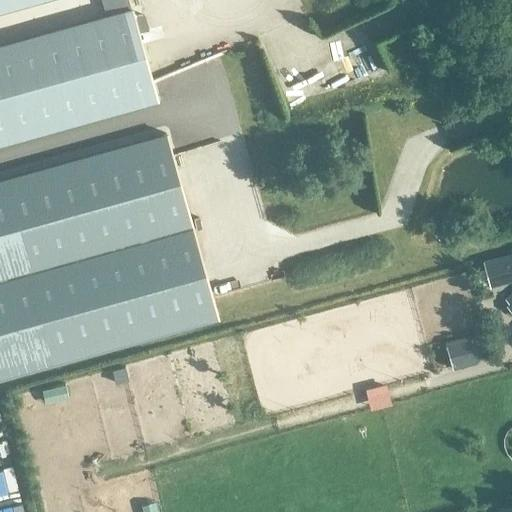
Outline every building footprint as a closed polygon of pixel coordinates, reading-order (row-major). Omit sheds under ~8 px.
[(103,0),(107,15),(0,45),(0,146),(157,103),(130,8),(128,0),(103,0)] [(0,0),(0,8),(29,0),(0,0)] [(0,380),(221,320),(167,132),(0,178),(0,380)] [(491,288),(511,281),(511,253),(483,261),(491,288)] [(469,335),(476,361),(489,358),(482,332),(469,335)] [(511,511),(511,503),(496,507),(497,511),(511,511)]
